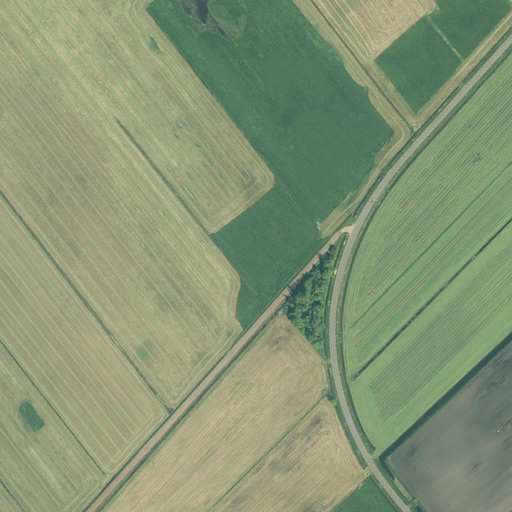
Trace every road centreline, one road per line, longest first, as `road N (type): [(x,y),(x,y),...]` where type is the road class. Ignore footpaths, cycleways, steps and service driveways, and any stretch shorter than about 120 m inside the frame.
road 1 (tertiary): [(407,511),(358,443),(340,399),(333,298),(355,229),(380,187),(511,36)]
road 2 (track): [(355,229),(331,241),(88,511)]
